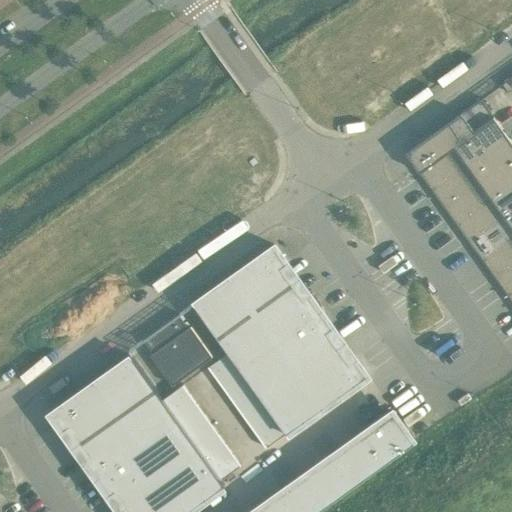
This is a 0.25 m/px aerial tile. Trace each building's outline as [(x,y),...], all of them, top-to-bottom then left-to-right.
[(511,89),(511,77),(511,76),(502,83),(508,92),(511,89)] [(406,152),(405,152),(416,167),(419,170),(494,116),(481,98),(480,98),(405,151),(406,152)] [(494,116),(419,170),(431,188),(507,134),(494,116)] [(511,140),(507,134),(431,188),(444,206),(511,156),(511,140)] [(511,156),(444,206),(456,223),(511,183),(511,156)] [(511,183),(456,223),(469,241),(511,209),(511,183)] [(511,209),(469,241),(481,258),(511,236),(511,209)] [(511,236),(481,258),(494,276),(511,262),(511,236)] [(217,335),(292,282),(281,266),(287,262),(275,245),(194,303),(217,335)] [(511,262),(494,276),(507,293),(511,289),(511,262)] [(240,368),(322,309),(310,292),(304,297),(292,282),(217,335),(225,346),(228,351),(236,361),(240,368)] [(263,400),(338,346),(327,330),(334,326),(322,309),(240,368),(243,372),(250,382),(257,392),(263,400)] [(212,355),(190,325),(188,327),(178,313),(164,323),(167,328),(147,343),(153,352),(151,354),(172,384),(212,355)] [(286,432),(367,374),(355,358),(350,361),(338,346),(263,400),(265,402),(272,412),(279,422),(286,432)] [(216,376),(236,361),(228,351),(208,366),(216,376)] [(80,441),(155,387),(132,354),(51,412),(63,429),(69,425),(80,441)] [(223,386),(243,372),(240,368),(236,361),(216,376),(223,386)] [(230,396),(250,382),(243,372),(223,386),(230,396)] [(237,406),(257,392),(250,382),(230,396),(237,406)] [(170,408),(191,394),(184,384),(163,398),(170,408)] [(97,477),(178,419),(178,418),(170,408),(163,398),(155,387),(80,441),(91,456),(85,460),(97,477)] [(244,416),(265,402),(263,400),(257,392),(237,406),(244,416)] [(178,418),(198,404),(191,394),(170,408),(178,418)] [(252,427),(272,412),(265,402),(244,416),(252,427)] [(185,428),(205,414),(198,404),(178,418),(178,419),(185,428)] [(415,441),(393,410),(372,425),(394,456),(415,441)] [(259,437),(279,422),(272,412),(252,427),(259,437)] [(192,439),(212,424),(205,414),(185,428),(192,439)] [(126,505),(201,451),(199,449),(192,439),(185,428),(178,419),(97,477),(109,494),(115,490),(126,505)] [(266,447),(286,432),(279,422),(259,437),(266,447)] [(199,449),(220,434),(212,424),(192,439),(199,449)] [(394,456),(372,425),(364,431),(351,440),(373,470),(394,456)] [(206,459),(227,444),(220,434),(199,449),(201,451),(206,459)] [(373,470),(351,440),(338,449),(331,454),(353,485),(373,470)] [(214,469),(234,454),(227,444),(206,459),(214,469)] [(185,511),(224,484),(221,479),(214,469),(206,459),(201,451),(126,505),(130,511),(185,511)] [(221,479),(241,464),(234,454),(214,469),(221,479)] [(353,485),(331,454),(323,460),(310,469),(332,500),(353,485)] [(315,511),(332,500),(310,469),(297,478),(289,484),(309,511),(315,511)] [(309,511),(289,484),(282,489),(269,499),(278,511),(309,511)] [(278,511),(269,499),(250,511),(278,511)]
